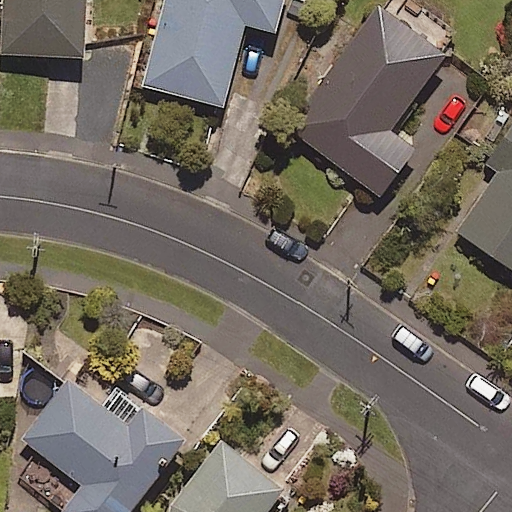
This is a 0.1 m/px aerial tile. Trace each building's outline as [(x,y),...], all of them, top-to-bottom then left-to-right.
[(0,0),(0,45),(81,49),(83,0),(0,0)] [(277,0),(160,0),(141,80),(221,99),(241,15),(273,22),(277,0)] [(403,15),(380,0),(373,0),(289,127),(380,188),(411,140),(388,124),(451,30),(411,3),(403,15)] [(511,96),(477,148),(498,162),(455,225),(511,263),(511,96)] [(112,408),(65,373),(20,433),(74,473),(52,503),(63,511),(119,511),(182,429),(127,388),(112,408)] [(261,511),(283,480),(220,436),(168,498),(165,511),(261,511)]
